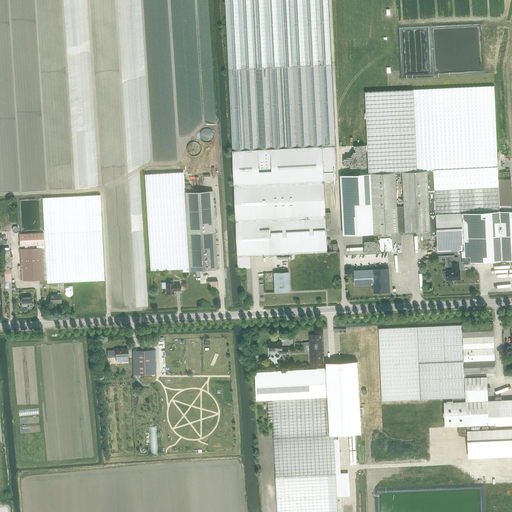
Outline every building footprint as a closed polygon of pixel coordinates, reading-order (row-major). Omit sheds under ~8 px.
[(225,0),(233,149),(233,150),(335,145),(328,0),(225,0)] [(428,170),(430,214),(462,212),(501,211),(494,86),(365,91),(369,173),(371,173),(396,172),(403,171),(428,170)] [(211,137),(211,136),(211,134),(211,133),(210,132),(209,131),(208,130),(207,129),(206,128),(204,128),(202,128),(201,128),(199,129),(198,130),(197,131),(196,133),(196,134),(196,135),(196,137),(196,138),(197,140),(198,141),(199,142),(200,143),(202,143),(203,143),(204,143),(205,143),(207,143),(208,142),(210,140),(211,139),(211,137)] [(233,150),(233,154),(233,155),(238,256),(328,251),(324,180),(337,180),(335,146),(335,145),(233,150)] [(430,214),(428,170),(403,171),(404,207),(397,207),(398,217),(398,231),(405,231),(430,230),(430,214)] [(185,196),(185,192),(183,172),(144,174),(146,198),(150,270),(183,269),(183,272),(189,271),(189,270),(185,196)] [(396,172),(371,173),(371,188),(373,233),(398,231),(398,217),(397,207),(396,172)] [(373,233),(371,188),(371,173),(369,173),(353,173),(340,174),(343,234),(373,233)] [(185,192),(185,196),(189,270),(217,269),(213,191),(185,192)] [(42,198),(47,280),(47,283),(104,280),(100,195),(42,198)] [(511,210),(501,211),(462,213),(463,233),(463,244),(464,249),(463,249),(463,250),(464,262),(471,262),(474,261),(501,260),(511,259),(511,210)] [(464,249),(463,244),(463,233),(462,213),(462,212),(430,214),(430,230),(431,235),(437,234),(438,250),(463,249),(464,249)] [(44,233),(19,234),(20,246),(37,245),(37,248),(45,248),(44,245),(44,233)] [(374,239),(354,240),(354,253),(374,253),(374,239)] [(20,249),(22,281),(47,280),(45,248),(37,248),(20,249)] [(453,263),(453,265),(453,270),(447,270),(447,271),(443,271),(444,276),(445,275),(445,279),(447,279),(447,280),(460,279),(460,270),(459,270),(459,263),(453,263)] [(373,269),(354,270),(355,285),(374,284),(374,292),(390,291),(389,276),(388,276),(387,268),(373,269)] [(290,291),(289,272),(274,272),(275,292),(290,291)] [(166,283),(166,294),(168,294),(169,294),(172,294),(172,293),(174,293),(174,291),(180,290),(180,283),(173,284),(173,283),(173,280),(170,280),(170,283),(166,283)] [(50,295),(51,303),(61,302),(61,294),(50,295)] [(21,296),(21,304),(32,304),(32,296),(21,296)] [(493,323),(463,325),(465,377),(487,376),(494,375),(494,371),(495,371),(495,359),(493,323)] [(379,328),(382,401),(421,399),(453,398),(466,397),(465,377),(463,325),(379,328)] [(321,334),(309,334),(311,368),(323,368),(321,334)] [(269,342),(270,346),(269,346),(269,347),(270,347),(270,351),(277,351),(278,352),(279,352),(279,354),(288,354),(288,348),(282,348),(282,343),(277,343),(275,343),(275,341),(269,342)] [(128,348),(116,349),(116,350),(107,350),(108,357),(116,357),(116,362),(128,361),(128,356),(128,348)] [(151,374),(150,350),(133,351),(134,375),(151,374)] [(326,368),(327,396),(329,435),(334,434),(361,433),(357,361),(326,362),(326,368)] [(326,368),(323,368),(311,368),(255,371),(257,400),(268,399),(324,396),(327,396),(326,368)] [(487,376),(465,377),(466,397),(453,398),(453,402),(444,402),(446,426),(467,425),(469,458),(511,455),(511,428),(496,429),(496,425),(490,426),(488,400),(487,376)] [(327,396),(324,396),(268,399),(269,422),(273,422),(277,511),(337,511),(334,434),(329,435),(327,396)]
